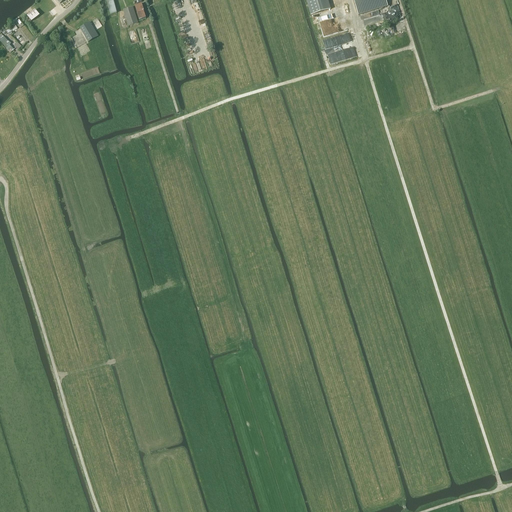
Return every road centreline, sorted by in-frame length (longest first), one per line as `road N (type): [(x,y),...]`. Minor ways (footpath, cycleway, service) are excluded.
road 1 (track): [(501,487),(348,0)]
road 2 (track): [(248,346),(142,0)]
road 3 (track): [(98,511),(0,179)]
